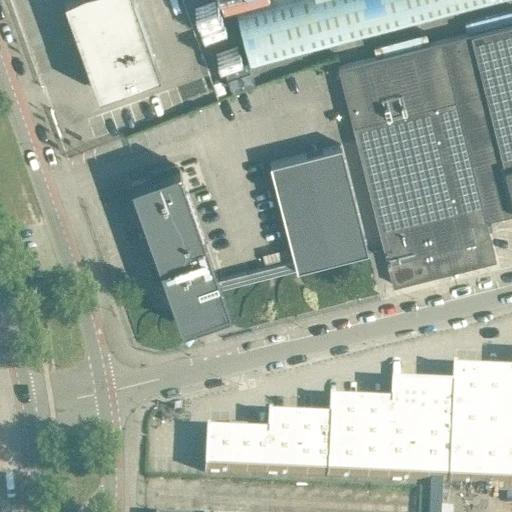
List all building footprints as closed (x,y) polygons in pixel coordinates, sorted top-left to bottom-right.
[(159,69),(134,0),(64,0),(97,91),(117,84),(139,76),(159,69)] [(251,64),(492,0),(239,0),(234,1),(251,64)] [(511,20),(484,28),(338,65),(387,260),(393,285),(496,259),(485,218),(511,210),(511,20)] [(218,278),(179,165),(157,173),(156,169),(150,171),(152,175),(130,182),(181,325),(229,308),(221,287),(367,250),(341,144),(269,162),(294,259),(218,278)] [(511,485),(511,374),(454,372),(454,371),(453,371),(452,390),(448,483),(511,485)] [(448,483),(452,390),(393,388),(393,386),(391,386),(390,405),(331,403),(331,402),(330,401),(329,420),(327,477),(448,483)] [(327,477),(329,420),(270,418),(270,417),(267,417),(266,436),(208,433),(206,433),(204,473),(206,473),(206,472),(327,477)]
